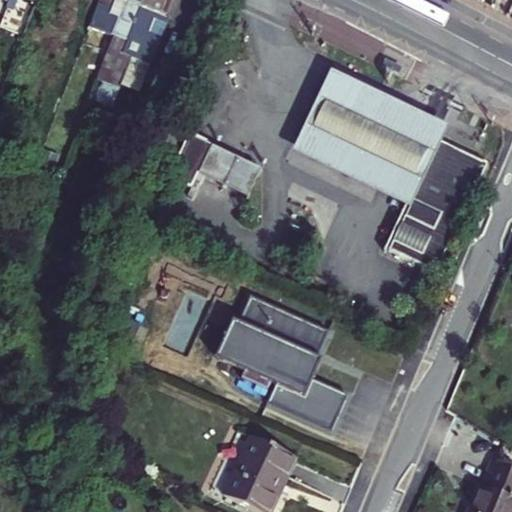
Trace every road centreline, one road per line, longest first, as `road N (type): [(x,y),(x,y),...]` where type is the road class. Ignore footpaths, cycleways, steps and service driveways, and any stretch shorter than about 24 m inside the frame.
road 1 (residential): [(511,193),(370,511)]
road 2 (primary): [(330,0),(511,90)]
road 3 (primary): [(511,56),(403,0)]
